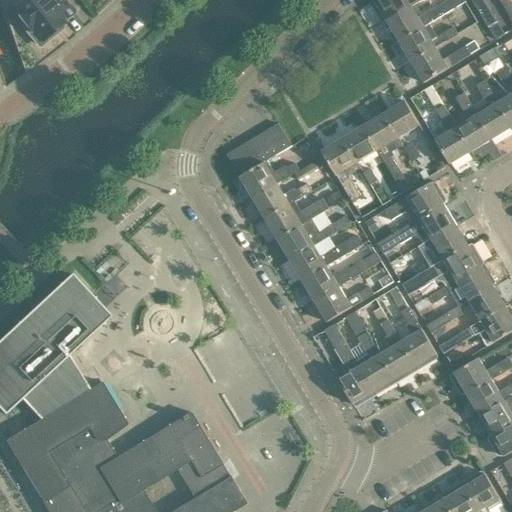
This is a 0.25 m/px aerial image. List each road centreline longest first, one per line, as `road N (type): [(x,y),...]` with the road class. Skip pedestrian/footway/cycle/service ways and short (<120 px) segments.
road 1 (residential): [(319,0),(207,111),(184,161),(194,193),(335,418),(342,444),(328,479)]
road 2 (residential): [(0,111),(123,0)]
